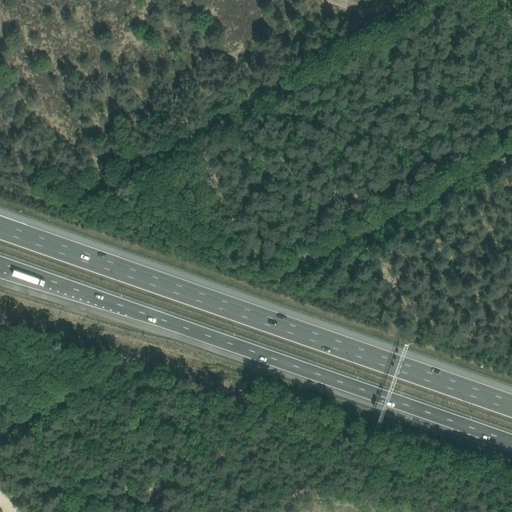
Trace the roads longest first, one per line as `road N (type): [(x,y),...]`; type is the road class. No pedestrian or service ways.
road 1 (motorway): [(511,406),(0,227)]
road 2 (motorway): [(0,263),(511,442)]
road 3 (track): [(211,511),(0,464)]
